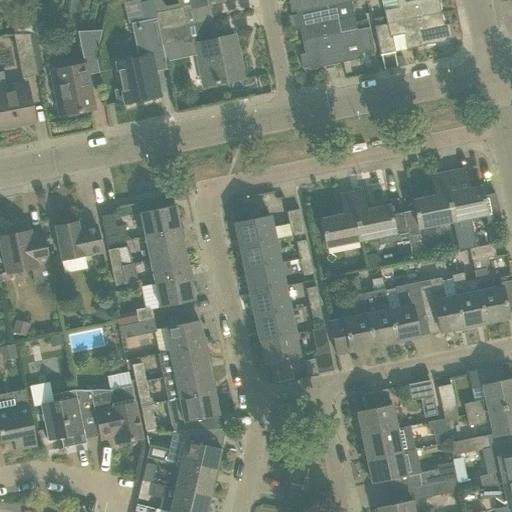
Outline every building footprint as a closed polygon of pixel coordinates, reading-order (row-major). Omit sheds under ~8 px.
[(191,7),(203,5),(222,1),(222,0),(176,0),(178,4),(166,6),(160,0),(151,0),(152,3),(158,32),(186,26),(182,9),(191,7)] [(293,0),(296,13),(336,5),(334,0),(293,0)] [(383,10),(386,24),(441,13),(438,0),(396,0),(398,7),(383,10)] [(302,41),(357,30),(351,2),(336,5),(296,13),(302,41)] [(158,32),(152,3),(139,6),(143,20),(130,23),(137,58),(116,62),(125,103),(160,96),(154,68),(166,65),(165,61),(162,45),(161,46),(158,32)] [(379,55),(395,52),(447,41),(441,13),(386,24),(374,27),(379,55)] [(17,34),(29,33),(50,33),(49,14),(15,15),(17,34)] [(383,17),(373,19),(375,25),(384,23),(383,17)] [(357,30),(368,27),(366,19),(355,21),(357,30)] [(53,25),(53,34),(74,33),(73,24),(53,25)] [(186,26),(158,32),(161,46),(162,45),(194,39),(194,38),(189,39),(186,26)] [(346,55),(373,49),(368,28),(357,30),(302,41),(304,54),(299,55),(302,69),(307,68),(308,70),(348,61),(348,60),(347,60),(346,55)] [(17,34),(14,34),(23,78),(37,75),(32,51),(29,33),(17,34)] [(197,54),(204,87),(243,79),(242,78),(240,78),(235,53),(237,52),(233,35),(195,43),(197,54)] [(194,39),(162,45),(165,61),(172,60),(197,54),(195,43),(194,39)] [(404,66),(402,56),(395,57),(398,67),(404,66)] [(60,116),(66,115),(93,110),(84,65),(51,72),(60,116)] [(0,128),(34,122),(26,84),(6,88),(5,84),(2,71),(0,71),(0,128)] [(495,194),(483,196),(481,186),(458,191),(453,171),(442,173),(452,222),(477,217),(478,225),(500,221),(495,194)] [(452,222),(442,173),(431,176),(435,195),(413,200),(412,200),(414,210),(402,213),(407,237),(419,234),(418,229),(452,222)] [(359,241),(395,234),(396,239),(407,237),(402,213),(391,215),(388,205),(377,207),(365,210),(361,190),(350,192),(359,241)] [(359,241),(350,192),(339,195),(343,214),(320,219),(326,247),(359,241)] [(139,213),(144,237),(180,230),(174,205),(139,213)] [(291,236),(304,233),(300,209),(286,211),(291,236)] [(107,245),(128,240),(125,225),(116,227),(113,214),(101,217),(107,245)] [(234,223),(239,247),(274,240),(269,216),(234,223)] [(102,251),(97,227),(78,230),(77,221),(54,226),(61,260),(102,251)] [(493,244),(505,242),(502,228),(487,231),(488,236),(490,245),(493,244)] [(149,260),(184,253),(180,230),(144,237),(149,260)] [(50,264),(43,231),(30,233),(29,231),(0,237),(0,242),(6,273),(50,264)] [(239,247),(244,270),(279,263),(274,240),(239,247)] [(300,258),(309,257),(306,240),(297,242),(300,258)] [(471,260),(495,256),(493,244),(490,245),(469,249),(471,260)] [(111,268),(111,269),(122,266),(118,248),(108,250),(111,268)] [(149,260),(154,283),(189,276),(184,253),(149,260)] [(300,258),(303,275),(312,274),(309,257),(300,258)] [(244,270),(249,294),(284,286),(279,263),(244,270)] [(137,281),(134,264),(122,266),(111,269),(115,286),(137,281)] [(473,271),(475,279),(477,291),(478,291),(485,323),(508,318),(506,308),(511,306),(511,280),(501,283),(501,286),(489,289),(485,268),(473,271)] [(462,328),(485,323),(478,291),(477,291),(475,279),(464,281),(463,273),(452,275),(452,278),(455,295),(456,295),(462,328)] [(194,301),(189,276),(154,283),(159,307),(194,301)] [(349,295),(353,316),(329,321),(333,339),(346,336),(349,351),(371,347),(365,314),(358,276),(349,277),(353,295),(349,295)] [(440,277),(417,282),(424,316),(436,314),(439,333),(462,328),(456,295),(455,295),(444,297),(440,277)] [(414,318),(424,316),(417,282),(395,286),(399,307),(388,309),(387,309),(394,342),(418,337),(414,318)] [(289,310),(284,286),(249,294),(254,318),(289,310)] [(310,306),(319,304),(315,287),(306,289),(310,306)] [(365,314),(371,347),(394,342),(387,309),(388,309),(384,289),(373,292),(377,311),(365,314)] [(310,306),(313,322),(323,320),(319,304),(310,306)] [(112,310),(103,306),(98,318),(107,321),(112,310)] [(150,307),(135,310),(138,323),(153,319),(150,307)] [(289,310),(254,318),(259,340),(294,333),(289,310)] [(141,335),(156,332),(153,319),(138,323),(141,335)] [(30,324),(15,320),(12,332),(27,336),(30,324)] [(168,351),(203,344),(198,320),(163,327),(168,351)] [(325,327),(311,330),(315,352),(329,349),(325,327)] [(299,358),(294,333),(259,340),(264,365),(299,358)] [(62,334),(49,337),(51,347),(64,344),(62,334)] [(17,358),(16,353),(13,344),(0,347),(0,350),(1,353),(3,361),(17,358)] [(173,375),(208,367),(203,344),(168,351),(168,352),(173,375)] [(146,380),(142,363),(131,365),(136,383),(146,380)] [(511,379),(503,381),(500,366),(467,373),(473,402),(463,404),(466,415),(511,405),(511,379)] [(178,398),(213,391),(208,367),(173,375),(178,398)] [(136,383),(141,406),(153,404),(151,398),(150,398),(146,380),(136,383)] [(458,417),(451,384),(437,387),(444,419),(458,417)] [(119,443),(142,438),(131,386),(109,390),(74,390),(77,405),(80,417),(94,414),(99,438),(117,434),(119,443)] [(361,436),(410,426),(409,426),(396,428),(391,405),(390,405),(387,389),(362,394),(365,410),(356,412),(361,436)] [(39,404),(47,441),(61,439),(62,448),(86,443),(80,417),(77,405),(74,390),(51,395),(52,401),(39,404)] [(437,415),(436,410),(431,390),(419,393),(424,418),(437,415)] [(183,423),(218,415),(213,391),(178,398),(183,423)] [(15,450),(36,446),(27,404),(0,409),(0,442),(13,440),(15,450)] [(493,437),(511,432),(511,405),(466,415),(468,426),(490,422),(493,437)] [(147,431),(156,429),(152,411),(143,413),(147,431)] [(449,442),(444,419),(434,421),(427,422),(429,431),(432,430),(435,445),(449,442)] [(361,436),(366,460),(401,452),(414,449),(410,426),(361,436)] [(165,461),(179,464),(215,472),(225,428),(187,430),(172,430),(165,461)] [(466,452),(488,448),(486,436),(464,440),(466,452)] [(437,469),(421,472),(416,449),(414,449),(401,452),(366,460),(371,484),(412,474),(415,487),(440,482),(437,469)] [(511,481),(511,454),(495,458),(498,472),(479,476),(479,477),(481,487),(481,488),(511,481)] [(152,483),(156,465),(145,463),(141,480),(152,483)] [(179,464),(174,488),(209,496),(215,472),(179,464)] [(440,482),(415,487),(417,499),(458,491),(456,479),(440,482)] [(152,483),(141,480),(137,498),(147,501),(152,483)] [(507,508),(511,506),(511,481),(481,488),(483,498),(491,496),(507,506),(507,508)] [(161,497),(158,509),(172,511),(205,511),(209,496),(174,488),(171,499),(161,497)] [(431,511),(425,511),(414,511),(411,499),(376,507),(376,511),(431,511)]
